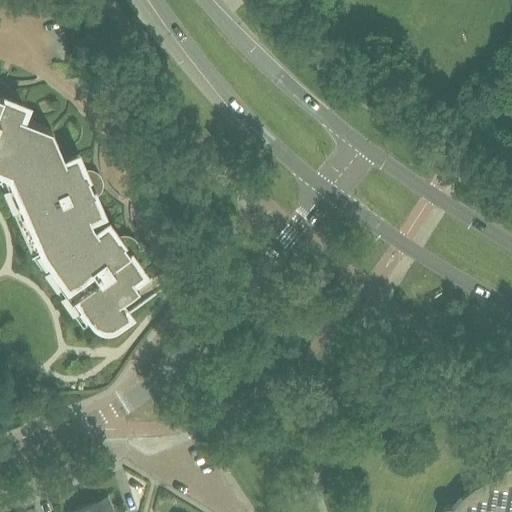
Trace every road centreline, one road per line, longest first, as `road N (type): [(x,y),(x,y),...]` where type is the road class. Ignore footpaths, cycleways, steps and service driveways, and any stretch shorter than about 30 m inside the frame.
road 1 (unclassified): [(112,410),(178,364),(224,317),(322,191)]
road 2 (primary): [(153,0),(256,132),(322,191)]
road 3 (primary): [(322,191),(511,308)]
road 4 (primary): [(361,148),(278,79),(203,0)]
road 5 (primary): [(511,248),(361,148)]
road 6 (unclassified): [(112,410),(119,449),(228,511)]
road 7 (unclassified): [(0,459),(112,410)]
